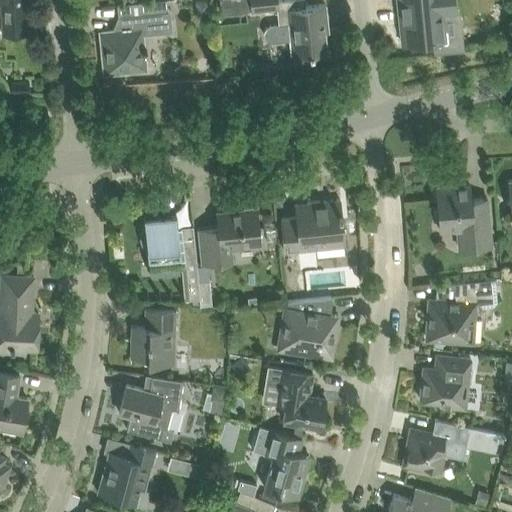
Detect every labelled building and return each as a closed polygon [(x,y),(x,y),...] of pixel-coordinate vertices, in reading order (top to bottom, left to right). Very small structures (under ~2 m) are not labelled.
[(1,0),(2,34),(27,33),(26,0),(1,0)] [(168,10),(166,0),(154,0),(117,4),(118,15),(120,15),(168,10)] [(208,0),(199,0),(195,0),(196,10),(201,13),(210,12),(208,0)] [(249,0),(251,10),(277,7),(279,24),(271,24),(267,27),(265,31),(265,36),(268,38),(272,40),(291,39),(292,54),(327,50),(323,19),(327,19),(325,3),(306,6),(304,0),(249,0)] [(445,18),(444,13),(455,12),(453,0),(397,0),(400,18),(404,17),(406,41),(402,41),(402,43),(447,38),(445,18)] [(122,29),(100,31),(104,67),(105,73),(110,72),(127,70),(146,69),(146,61),(143,41),(143,33),(172,30),(170,10),(120,15),(122,29)] [(12,94),(30,93),(29,81),(11,82),(12,94)] [(38,122),(49,120),(47,109),(37,111),(38,122)] [(471,198),(470,183),(436,186),(440,229),(458,228),(460,248),(479,246),(491,245),(487,197),(471,198)] [(296,216),(281,217),(284,249),(317,246),(317,255),(344,252),(343,244),(344,244),(340,198),(307,201),(307,205),(296,206),(296,216)] [(253,207),(253,205),(243,206),(244,208),(216,211),(217,226),(197,228),(201,264),(233,260),(231,247),(261,244),(257,206),(253,207)] [(149,265),(181,262),(176,215),(144,218),(145,223),(143,225),(142,226),(141,228),(141,230),(140,233),(140,235),(140,237),(140,239),(141,241),(147,241),(149,265)] [(193,224),(180,225),(184,259),(197,258),(193,224)] [(32,311),(34,275),(2,274),(0,306),(0,349),(5,350),(25,351),(26,346),(37,346),(39,312),(32,311)] [(429,303),(427,338),(472,341),(473,332),(475,302),(482,301),(482,305),(493,304),(497,300),(495,277),(437,283),(436,296),(429,296),(429,303)] [(209,278),(199,280),(200,296),(199,296),(200,304),(212,303),(209,278)] [(199,280),(186,281),(187,290),(188,297),(199,296),(200,296),(199,280)] [(330,313),(333,298),(333,295),(313,296),(287,300),(287,305),(284,305),(278,348),(332,356),(335,339),(336,339),(338,326),(337,326),(337,322),(332,321),(333,314),(330,313)] [(174,362),(176,308),(145,307),(145,325),(131,325),(130,356),(144,356),(144,361),(164,362),(174,362)] [(469,371),(471,357),(437,353),(435,366),(423,365),(420,398),(440,400),(439,404),(465,406),(468,383),(472,383),(473,371),(469,371)] [(240,376),(250,367),(241,356),(230,364),(240,376)] [(268,365),(265,383),(279,385),(276,402),(286,404),(283,419),(301,422),(321,425),(325,396),(309,393),(313,372),(293,368),(282,366),(282,367),(268,365)] [(16,395),(20,374),(0,370),(0,426),(4,427),(5,423),(23,426),(28,397),(16,395)] [(127,383),(119,411),(131,414),(127,428),(146,433),(170,439),(173,428),(167,426),(172,408),(178,409),(180,402),(183,379),(171,377),(151,374),(149,390),(127,383)] [(214,384),(212,398),(226,400),(228,386),(214,384)] [(410,436),(405,462),(424,467),(439,470),(442,453),(463,458),(466,444),(500,451),(504,433),(470,425),(440,419),(439,420),(440,421),(437,433),(432,432),(416,429),(415,437),(410,436)] [(259,424),(252,448),(263,452),(273,454),(264,486),(279,490),(298,495),(303,478),(309,455),(306,454),(298,452),(302,436),(283,431),(270,427),(259,424)] [(152,462),(155,449),(150,447),(131,442),(127,455),(109,450),(98,492),(135,501),(139,486),(144,487),(151,462),(152,462)] [(0,482),(3,483),(9,464),(3,462),(5,456),(0,453),(0,482)] [(192,461),(189,474),(200,476),(203,463),(192,461)] [(237,487),(241,488),(254,494),(257,483),(240,478),(237,487)] [(446,511),(451,496),(415,485),(414,487),(419,489),(416,500),(394,493),(389,509),(394,511),(446,511)] [(241,488),(235,501),(230,511),(260,511),(248,507),(254,494),(241,488)] [(487,505),(491,491),(479,488),(475,502),(487,505)]
